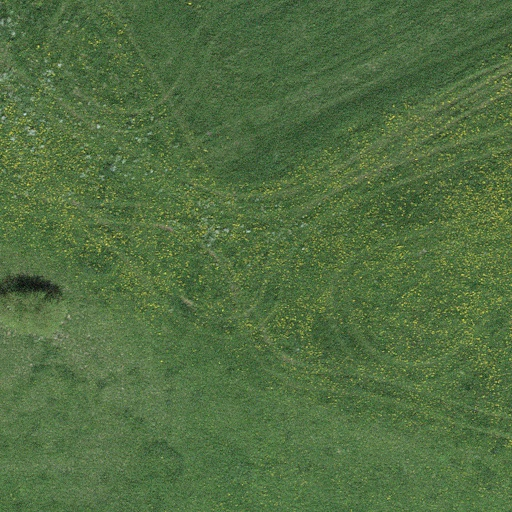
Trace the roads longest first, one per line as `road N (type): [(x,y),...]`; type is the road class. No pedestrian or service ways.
road 1 (motorway): [(419,0),(0,300)]
road 2 (motorway): [(327,511),(511,382)]
